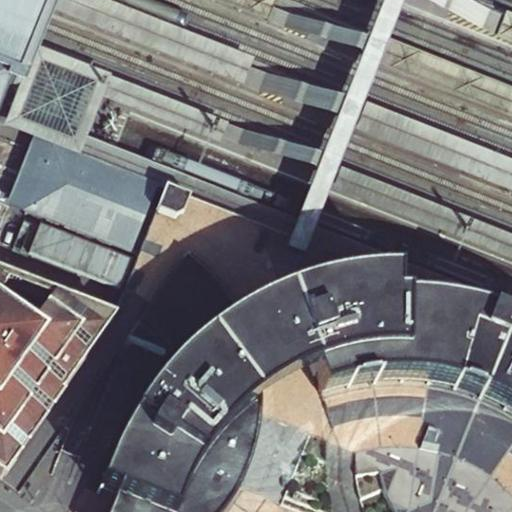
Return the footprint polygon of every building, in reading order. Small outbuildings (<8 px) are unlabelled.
[(0,0),(0,104),(9,83),(22,88),(37,51),(40,43),(48,24),(52,14),(57,0),(0,0)] [(253,63),(90,0),(57,0),(52,14),(243,89),(253,63)] [(275,0),(197,0),(265,27),(275,0)] [(111,81),(37,51),(22,88),(4,134),(29,143),(47,150),(79,163),(111,81)] [(23,215),(47,150),(29,143),(5,208),(23,215)] [(79,163),(47,150),(23,215),(128,256),(154,191),(107,174),(79,163)] [(213,215),(162,194),(110,325),(107,329),(120,336),(130,341),(167,361),(171,372),(158,387),(146,403),(136,418),(131,426),(125,436),(120,446),(114,458),(109,470),(105,481),(101,494),(116,500),(110,511),(225,511),(227,510),(236,496),(243,482),(251,464),(257,442),(260,423),(260,416),(288,426),(356,449),(354,464),(355,482),(359,502),(362,511),(511,511),(511,333),(414,295),(403,290),(360,273),(299,249),(247,228),(213,215)] [(0,290),(5,283),(0,281),(0,478),(0,479),(107,329),(110,325),(50,301),(27,340),(0,321),(0,290)]
